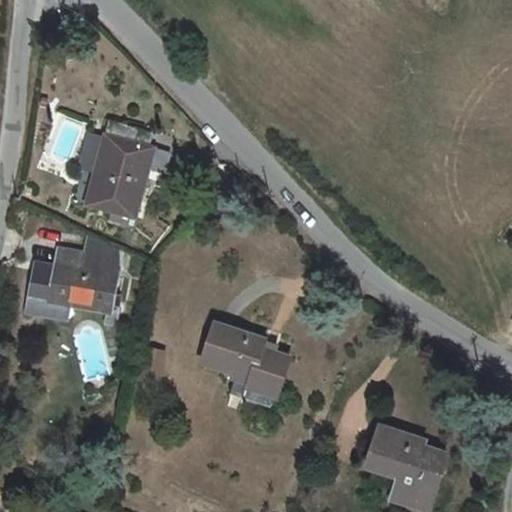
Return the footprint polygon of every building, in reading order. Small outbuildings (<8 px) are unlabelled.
[(80,205),(131,217),(149,146),(144,144),(148,130),(101,119),(97,136),(89,170),(80,205)] [(89,170),(97,136),(82,133),(73,167),(89,170)] [(83,232),(79,251),(79,253),(110,261),(112,246),(83,232)] [(29,267),(26,288),(45,291),(44,297),(63,300),(104,307),(111,309),(114,293),(107,292),(111,272),(108,271),(110,261),(79,253),(79,251),(53,247),(50,264),(38,261),(37,268),(29,267)] [(26,288),(22,309),(61,316),(63,300),(44,297),(45,291),(26,288)] [(104,307),(102,316),(110,317),(111,309),(104,307)] [(258,341),(208,324),(196,364),(244,380),(242,387),(271,396),(284,359),(255,349),(258,341)] [(408,436),(373,425),(365,451),(398,462),(393,475),(431,488),(442,452),(417,443),(415,449),(404,445),(407,439),(408,436)] [(417,443),(407,439),(404,445),(415,449),(417,443)] [(428,498),(431,488),(393,475),(390,485),(428,498)]
